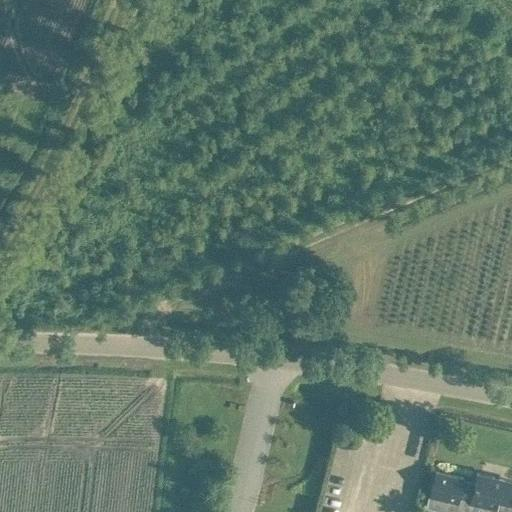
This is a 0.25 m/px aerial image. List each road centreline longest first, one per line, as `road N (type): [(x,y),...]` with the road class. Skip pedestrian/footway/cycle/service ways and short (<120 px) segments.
road 1 (unclassified): [(511,400),(303,363),(0,345)]
road 2 (track): [(140,349),(161,303),(511,153)]
road 3 (track): [(0,245),(98,68),(125,0)]
